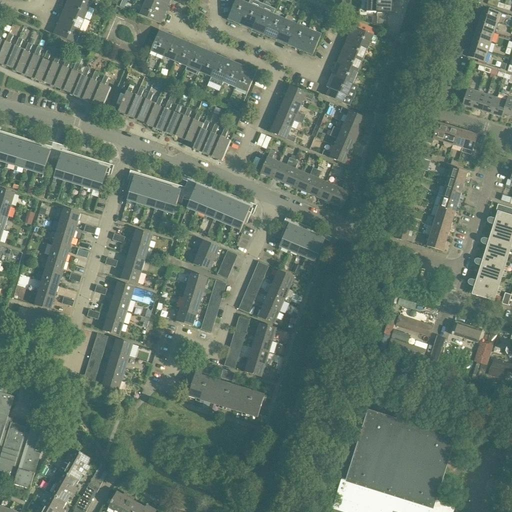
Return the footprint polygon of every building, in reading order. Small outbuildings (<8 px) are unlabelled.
[(85,19),(90,7),(73,0),(69,0),(65,11),(85,19)] [(166,12),(170,0),(147,0),(146,4),(166,12)] [(241,25),(249,5),(248,4),(238,0),(236,0),(228,19),(241,25)] [(253,30),(264,4),(253,0),(250,0),(248,4),(249,5),(241,25),(253,30)] [(367,0),(366,13),(382,13),(382,0),(367,0)] [(161,24),(166,12),(146,4),(141,16),(161,24)] [(265,35),(273,15),(275,9),(264,4),(253,30),(265,35)] [(497,24),(500,14),(483,9),(480,18),(497,24)] [(80,32),(80,31),(85,19),(65,11),(59,23),(80,32)] [(277,40),(285,20),(273,15),(265,35),(277,40)] [(494,33),(497,24),(480,18),(477,28),(494,33)] [(289,45),(297,25),(285,20),(277,40),(289,45)] [(80,32),(59,23),(54,35),(79,46),(85,33),(80,31),(80,32)] [(300,50),(309,30),(297,25),(289,45),(300,50)] [(368,49),(374,36),(353,27),(348,40),(368,49)] [(491,43),(494,33),(477,28),(474,38),(491,43)] [(7,43),(1,40),(4,32),(0,30),(0,58),(10,34),(7,43)] [(313,55),(322,35),(309,30),(300,50),(313,55)] [(162,60),(163,57),(172,37),(160,31),(151,52),(150,55),(162,60)] [(16,47),(10,44),(14,36),(10,34),(0,58),(0,64),(7,67),(20,38),(19,38),(16,47)] [(175,62),(184,42),(172,37),(163,57),(175,62)] [(17,72),(26,51),(20,49),(24,40),(20,38),(7,67),(17,71),(16,72),(17,72)] [(488,53),(491,43),(474,38),(471,48),(488,53)] [(29,54),(33,45),(35,41),(31,39),(26,51),(17,72),(26,76),(35,56),(29,54)] [(363,60),(368,49),(348,40),(343,52),(363,60)] [(188,67),(196,47),(184,42),(175,62),(188,67)] [(196,47),(188,67),(186,71),(198,77),(200,72),(208,52),(196,47)] [(36,81),(44,60),(39,58),(42,49),(38,48),(35,56),(26,76),(36,81)] [(485,63),(488,53),(471,48),(468,58),(485,63)] [(48,62),(52,53),(51,53),(48,52),(45,60),(44,60),(36,81),(45,85),(54,64),(48,62)] [(212,78),(220,57),(208,52),(200,72),(211,77),(212,78)] [(358,73),(363,60),(343,52),(338,64),(358,73)] [(55,88),(64,67),(58,65),(62,56),(58,55),(54,64),(45,85),(46,85),(46,84),(55,88)] [(220,57),(212,78),(210,82),(222,87),(224,83),(232,62),(220,57)] [(68,69),(71,60),(68,59),(64,68),(64,67),(55,88),(65,92),(77,63),(73,71),(68,69)] [(236,88),(244,67),(232,62),(224,83),(236,88)] [(74,97),(83,76),(77,73),(81,64),(77,63),(65,92),(74,96),(74,97)] [(353,84),(358,73),(338,64),(333,76),(353,84)] [(248,93),(257,73),(244,67),(236,88),(248,93)] [(87,78),(91,70),(87,68),(83,76),(74,97),(83,101),(92,80),(87,78)] [(96,82),(100,74),(96,72),(92,80),(83,101),(93,105),(102,84),(96,82)] [(106,86),(109,78),(106,76),(102,85),(102,84),(93,105),(103,109),(112,89),(106,86)] [(355,100),(360,87),(353,84),(333,76),(327,88),(331,89),(327,97),(351,107),(354,99),(355,100)] [(138,97),(137,97),(132,94),(135,86),(131,84),(119,113),(129,117),(138,97)] [(313,101),(315,97),(307,93),(291,86),(286,98),(302,105),(305,98),(313,101)] [(147,101),(141,99),(145,90),(141,88),(137,97),(138,97),(129,117),(139,121),(151,92),(147,101)] [(473,109),(478,92),(468,89),(462,106),(473,109)] [(148,126),(157,105),(150,102),(154,94),(151,92),(139,121),(148,125),(148,126)] [(482,112),(487,95),(478,92),(473,109),(482,112)] [(502,118),(508,98),(509,95),(499,92),(497,99),(492,115),(502,118)] [(492,115),(497,99),(487,95),(482,112),(492,115)] [(160,108),(164,100),(160,98),(157,105),(148,126),(157,130),(169,102),(166,110),(160,108)] [(305,120),(307,116),(299,112),(302,105),(286,98),(281,110),(305,120)] [(511,117),(511,98),(508,98),(502,118),(503,114),(511,117)] [(175,114),(169,112),(173,103),(169,102),(157,130),(167,134),(179,106),(175,114)] [(365,112),(371,114),(374,108),(368,105),(365,112)] [(177,138),(177,137),(185,118),(179,115),(182,107),(179,106),(167,134),(177,138)] [(187,141),(195,121),(189,119),(193,110),(189,109),(185,118),(177,137),(187,141)] [(350,112),(342,109),(341,113),(348,116),(345,123),(361,130),(366,118),(350,111),(350,112)] [(303,125),(305,120),(281,110),(276,122),(292,128),(295,121),(303,125)] [(194,149),(204,125),(199,123),(202,114),(198,113),(195,121),(187,141),(196,145),(194,149)] [(207,131),(210,123),(206,121),(204,125),(194,149),(204,153),(216,125),(212,134),(207,131)] [(295,143),(297,139),(289,136),(292,128),(276,122),(271,134),(287,140),(295,143)] [(356,142),(361,130),(345,123),(342,131),(334,127),(332,132),(356,142)] [(443,143),(448,127),(438,123),(437,127),(430,125),(425,142),(432,144),(434,139),(443,143)] [(213,158),(222,138),(216,135),(219,127),(216,125),(204,153),(213,158)] [(453,146),(458,130),(448,127),(443,143),(443,144),(443,145),(444,146),(445,147),(446,148),(447,148),(448,148),(450,148),(451,147),(452,146),(452,145),(453,146)] [(223,162),(227,152),(232,142),(226,139),(229,131),(225,129),(222,138),(213,158),(223,162)] [(463,149),(468,133),(458,130),(453,146),(463,149)] [(351,153),(356,142),(332,132),(331,136),(338,140),(335,147),(351,153)] [(472,152),(477,136),(468,133),(463,149),(472,152)] [(6,167),(14,140),(4,137),(0,152),(0,162),(6,164),(5,167),(6,167)] [(16,167),(23,143),(14,140),(6,167),(8,168),(9,165),(16,167)] [(25,170),(32,146),(23,143),(16,167),(15,170),(17,171),(18,168),(25,170)] [(34,172),(41,149),(32,146),(25,170),(24,173),(27,173),(27,170),(34,172)] [(346,165),(351,153),(335,147),(332,154),(325,151),(323,155),(330,158),(330,159),(346,165)] [(44,175),(48,162),(51,152),(41,149),(34,172),(33,175),(36,176),(37,173),(44,175)] [(273,160),(276,153),(272,151),(269,158),(268,158),(262,174),(273,179),(280,163),(273,160)] [(63,184),(71,158),(62,155),(60,161),(58,168),(54,179),(55,179),(54,182),(56,182),(57,179),(64,181),(63,184)] [(73,184),(80,160),(71,158),(63,184),(65,185),(66,182),(73,184)] [(285,184),(295,161),(295,160),(291,159),(288,166),(280,163),(273,179),(285,184)] [(424,171),(428,161),(421,159),(417,169),(424,171)] [(81,190),(90,163),(80,160),(73,184),(72,187),(74,188),(75,185),(82,187),(81,190)] [(297,189),(303,173),(296,170),(299,162),(295,161),(285,184),(297,189)] [(91,190),(99,166),(90,163),(81,190),(84,191),(84,188),(91,190)] [(101,193),(104,184),(108,169),(99,166),(91,190),(90,193),(93,193),(94,191),(101,193)] [(464,183),(467,173),(451,168),(448,178),(464,183)] [(308,194),(318,171),(314,169),(311,176),(303,173),(297,189),(308,194)] [(423,177),(424,171),(417,169),(415,175),(423,177)] [(320,199),(327,183),(319,180),(323,172),(318,171),(308,194),(320,199)] [(137,204),(144,180),(135,177),(128,201),(128,202),(127,204),(130,205),(130,202),(137,204)] [(461,193),(464,183),(448,178),(445,188),(461,193)] [(331,204),(341,181),(337,179),(334,186),(327,183),(320,199),(331,204)] [(146,207),(154,183),(144,180),(137,204),(136,207),(139,208),(140,205),(146,207)] [(343,209),(350,193),(343,190),(346,182),(341,181),(331,204),(343,209)] [(156,210),(163,186),(154,183),(146,207),(147,207),(146,210),(148,210),(149,208),(156,210)] [(197,213),(207,189),(198,185),(188,209),(187,212),(189,213),(190,210),(197,213)] [(30,186),(28,194),(34,195),(36,188),(30,186)] [(165,212),(172,188),(163,186),(156,210),(155,212),(157,213),(158,210),(165,212)] [(174,215),(178,203),(182,191),(172,188),(165,212),(164,215),(167,216),(167,213),(174,215)] [(458,203),(461,193),(445,188),(442,198),(458,203)] [(0,200),(13,204),(16,194),(0,189),(0,200)] [(206,216),(216,193),(207,189),(197,213),(196,215),(198,216),(199,214),(206,216)] [(215,220),(225,197),(216,193),(206,216),(205,219),(207,220),(208,217),(215,220)] [(511,204),(511,198),(503,195),(501,201),(511,204)] [(455,213),(458,203),(442,198),(437,196),(434,206),(455,213)] [(223,224),(233,200),(225,197),(215,220),(214,223),(216,224),(217,221),(223,224)] [(0,211),(10,214),(13,204),(0,200),(0,211)] [(232,227),(242,204),(233,200),(223,224),(224,224),(222,227),(225,228),(226,225),(232,227)] [(426,209),(428,204),(414,200),(413,205),(426,209)] [(241,231),(245,222),(251,208),(242,204),(232,227),(233,228),(231,230),(234,231),(235,229),(241,231)] [(511,209),(498,205),(496,212),(498,212),(495,219),(491,218),(489,218),(489,219),(488,219),(488,220),(511,227),(511,209)] [(452,222),(455,213),(434,206),(431,215),(436,216),(436,217),(452,222)] [(78,227),(81,214),(65,209),(61,221),(78,227)] [(0,221),(7,224),(10,214),(0,211),(0,221)] [(449,232),(452,222),(436,217),(433,227),(449,232)] [(511,250),(511,244),(511,227),(488,220),(487,220),(487,221),(487,222),(488,223),(489,224),(494,225),(489,240),(485,239),(483,239),(482,239),(481,240),(511,250)] [(74,239),(78,227),(61,221),(57,234),(74,239)] [(408,230),(410,224),(401,222),(399,227),(408,230)] [(289,252),(299,228),(290,224),(280,248),(281,248),(279,250),(281,251),(282,249),(289,251),(289,252)] [(406,243),(410,230),(408,230),(399,227),(395,239),(406,243)] [(446,242),(449,232),(433,227),(430,237),(446,242)] [(297,258),(308,232),(299,228),(289,252),(289,251),(288,254),(290,255),(292,252),(298,255),(297,258)] [(149,248),(153,236),(137,231),(133,243),(149,248)] [(307,259),(317,235),(308,232),(297,258),(299,259),(300,256),(307,259)] [(70,251),(74,239),(57,234),(54,246),(70,251)] [(316,263),(326,239),(317,235),(307,259),(306,261),(308,263),(309,260),(316,263)] [(443,252),(446,242),(430,237),(427,247),(443,252)] [(504,271),(511,250),(481,240),(481,241),(481,242),(481,243),(482,244),(483,244),(483,245),(487,246),(483,261),(478,259),(477,259),(476,260),(475,260),(475,261),(474,261),(504,271)] [(216,260),(221,248),(204,241),(199,253),(216,260)] [(146,260),(149,248),(133,243),(129,255),(146,260)] [(67,263),(70,251),(54,246),(50,258),(67,263)] [(211,272),(216,260),(199,253),(194,265),(211,272)] [(142,272),(146,260),(129,255),(125,267),(142,272)] [(63,275),(67,263),(50,258),(46,270),(63,275)] [(497,291),(504,271),(474,261),(474,262),(474,263),(475,263),(475,264),(476,265),(481,267),(476,281),(472,280),(471,280),(470,280),(469,280),(469,281),(468,281),(468,282),(497,291)] [(138,285),(142,272),(125,267),(122,280),(138,285)] [(59,287),(63,275),(46,270),(43,282),(59,287)] [(290,290),(295,278),(279,271),(274,283),(290,290)] [(205,291),(209,279),(192,273),(188,286),(205,291)] [(56,299),(59,287),(43,282),(39,294),(56,299)] [(494,302),(497,291),(468,282),(468,283),(468,284),(469,285),(470,286),(474,287),(472,295),(494,302)] [(132,300),(135,288),(119,283),(116,290),(114,289),(113,293),(115,293),(115,295),(132,300)] [(285,301),(290,290),(274,283),(269,294),(285,301)] [(202,303),(205,291),(188,286),(185,298),(202,303)] [(511,295),(505,293),(502,304),(508,306),(510,299),(511,300),(511,295)] [(52,312),(56,299),(39,294),(35,307),(52,312)] [(280,313),(285,301),(269,294),(264,306),(280,313)] [(128,312),(132,300),(115,295),(111,307),(128,312)] [(198,315),(202,303),(185,298),(181,310),(198,315)] [(275,324),(280,313),(264,306),(259,318),(275,324)] [(124,324),(128,312),(111,307),(108,319),(124,324)] [(194,328),(198,315),(181,310),(177,322),(194,328)] [(386,352),(391,335),(397,316),(390,314),(379,350),(386,352)] [(399,317),(396,328),(430,338),(433,328),(399,317)] [(120,337),(124,324),(108,319),(104,332),(120,337)] [(477,341),(480,331),(451,322),(448,333),(477,341)] [(274,342),(277,329),(261,324),(257,336),(274,342)] [(492,327),(490,333),(497,335),(499,330),(492,327)] [(270,354),(274,342),(257,336),(253,348),(270,354)] [(511,340),(498,336),(495,347),(503,349),(502,353),(507,355),(508,351),(511,352),(511,340)] [(437,337),(428,367),(435,369),(444,340),(437,337)] [(130,357),(134,345),(117,340),(113,352),(130,357)] [(425,350),(393,342),(390,355),(421,363),(425,350)] [(493,346),(480,343),(474,362),(487,366),(493,346)] [(266,366),(270,354),(253,348),(249,360),(266,366)] [(126,370),(130,357),(113,352),(110,365),(126,370)] [(511,365),(493,359),(491,369),(511,375),(511,365)] [(262,378),(266,366),(249,360),(245,373),(262,378)] [(123,382),(126,370),(110,365),(106,377),(123,382)] [(258,418),(265,398),(201,379),(204,370),(198,368),(189,397),(258,418)] [(232,382),(235,374),(223,370),(221,378),(232,382)] [(119,394),(123,382),(106,377),(102,389),(119,394)] [(0,481),(30,490),(49,430),(40,427),(34,425),(33,425),(31,430),(7,422),(15,397),(0,392),(0,481)] [(449,429),(378,407),(375,415),(367,413),(346,480),(342,479),(332,510),(330,511),(453,511),(455,506),(436,500),(455,440),(447,438),(449,429)] [(86,471),(92,460),(77,451),(71,463),(86,471)] [(66,460),(60,471),(65,474),(80,482),(86,471),(71,463),(66,460)] [(108,474),(110,471),(111,470),(101,465),(99,469),(108,474)] [(54,482),(59,485),(74,493),(80,482),(65,474),(60,471),(54,482)] [(68,504),(74,493),(59,485),(53,495),(68,504)] [(122,511),(130,499),(118,493),(110,507),(118,511),(122,511)] [(56,511),(63,511),(68,504),(53,495),(47,507),(56,511)] [(137,511),(141,505),(130,499),(122,511),(137,511)]
